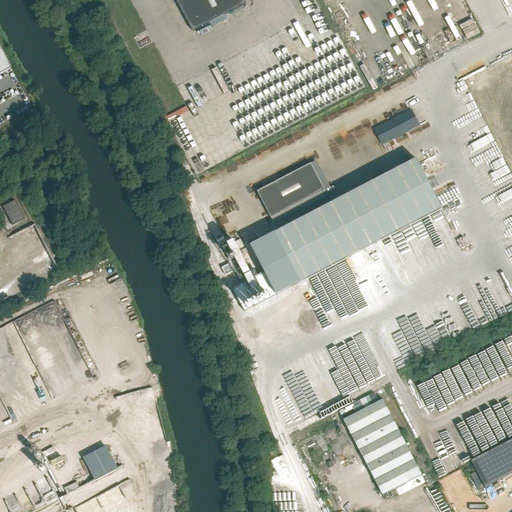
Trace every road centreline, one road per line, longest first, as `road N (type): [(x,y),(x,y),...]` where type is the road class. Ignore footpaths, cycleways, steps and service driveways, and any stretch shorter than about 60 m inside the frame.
road 1 (unknown): [(309,333),(243,196),(443,81)]
road 2 (unknown): [(309,333),(266,355),(262,381),(310,511)]
road 3 (unknown): [(154,0),(168,33),(190,45),(226,41),(260,20),(270,0)]
